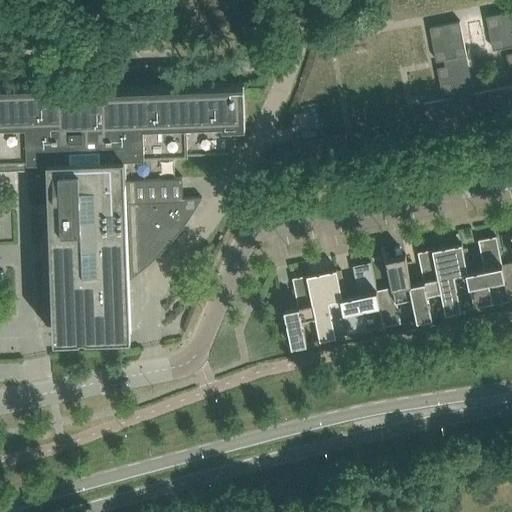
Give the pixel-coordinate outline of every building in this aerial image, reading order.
[(466,54),(467,54),(460,21),(430,27),(436,60),(444,59),(445,65),(437,66),(442,93),(450,91),(451,97),(424,102),(431,137),(511,121),(511,10),(486,15),(491,39),(493,48),(503,47),(511,45),(511,51),(507,53),(511,79),(511,78),(511,85),(474,93),(466,54)] [(71,83),(0,85),(0,168),(28,168),(30,202),(50,202),(55,337),(132,334),(130,277),(129,267),(151,254),(148,250),(174,235),(175,236),(185,224),(194,211),(202,197),(183,197),(182,177),(175,177),(126,178),(125,154),(174,153),(232,150),(231,134),(246,133),(244,83),(100,89),(71,90),(71,83)] [(297,166),(295,156),(269,162),(271,173),(297,168),(297,166)] [(511,261),(503,263),(506,277),(504,278),(508,300),(511,299),(511,232),(511,234),(511,261)] [(504,278),(506,277),(503,263),(497,235),(478,239),(485,267),(468,270),(469,271),(467,272),(474,307),(493,303),(488,281),(504,278)] [(462,242),(432,248),(441,291),(446,313),(462,310),(454,274),(467,272),(469,271),(468,270),(462,242)] [(411,282),(414,296),(413,297),(418,319),(433,315),(428,293),(441,291),(432,248),(418,251),(424,279),(411,282)] [(397,300),(413,297),(414,296),(411,282),(405,254),(386,258),(392,286),(377,289),(380,303),(379,304),(383,326),(401,322),(397,300)] [(363,307),(379,304),(380,303),(377,289),(371,261),(353,265),(359,293),(342,296),(343,297),(342,297),(350,333),(368,329),(363,307)] [(308,274),(316,316),(321,339),(337,336),(329,300),(342,297),(343,297),(342,296),(337,268),(308,274)] [(303,319),(316,316),(308,274),(292,277),(298,305),(284,308),(293,345),(308,342),(303,319)]
